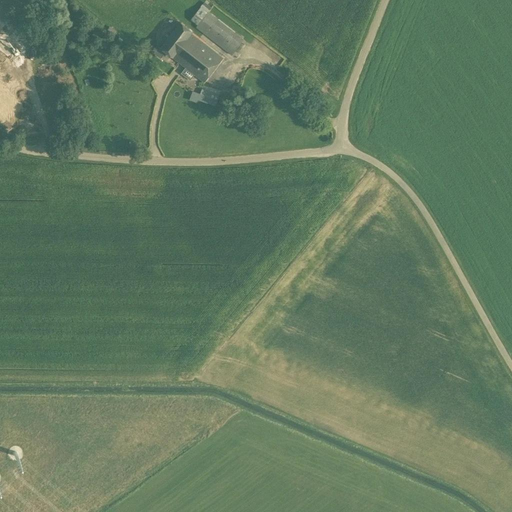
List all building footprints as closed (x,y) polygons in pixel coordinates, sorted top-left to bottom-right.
[(232,55),(243,40),(207,12),(196,28),(232,55)] [(172,58),(191,34),(192,32),(181,22),(161,49),(172,58)] [(0,46),(14,55),(25,37),(3,23),(0,28),(0,46)] [(191,34),(172,58),(204,83),(223,58),(191,34)] [(204,102),(208,91),(201,89),(197,100),(204,102)]
